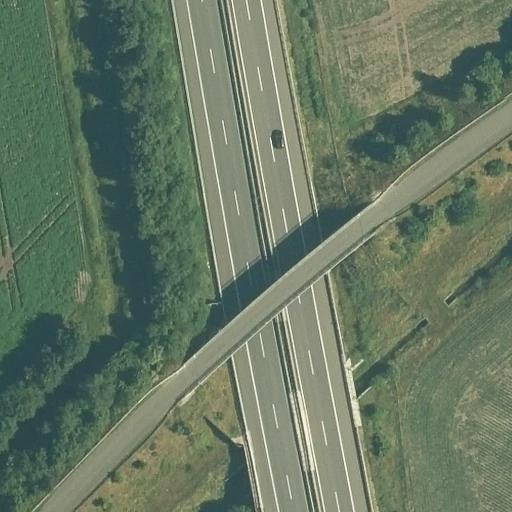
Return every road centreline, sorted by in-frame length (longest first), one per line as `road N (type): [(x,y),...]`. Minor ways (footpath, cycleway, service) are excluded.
road 1 (motorway): [(338,511),(245,0)]
road 2 (motorway): [(200,0),(293,511)]
road 3 (unclassified): [(386,207),(187,376),(51,511)]
road 4 (residential): [(386,207),(511,118)]
